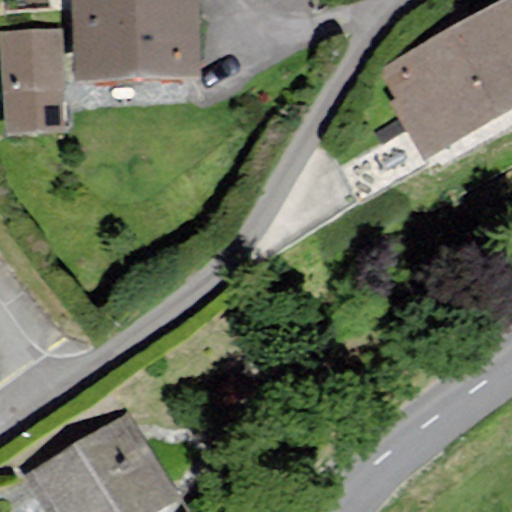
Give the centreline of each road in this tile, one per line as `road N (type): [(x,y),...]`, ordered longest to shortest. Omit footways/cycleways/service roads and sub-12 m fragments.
road 1 (unclassified): [(0,422),(143,329),(230,258),(300,156),(374,21),(399,0)]
road 2 (secondary): [(319,511),(365,467),(511,362)]
